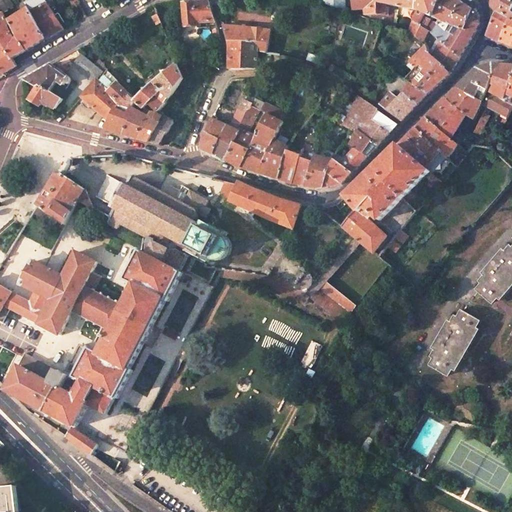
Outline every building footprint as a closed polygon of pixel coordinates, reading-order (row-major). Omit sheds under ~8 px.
[(0,0),(0,11),(1,13),(14,6),(9,0),(0,0)] [(27,0),(26,1),(25,1),(29,9),(31,13),(50,2),(48,0),(27,0)] [(394,13),(413,21),(418,11),(379,3),(379,0),(325,0),(326,3),(395,29),(394,13)] [(413,21),(414,22),(425,29),(429,21),(431,17),(439,0),(379,0),(379,3),(418,11),(413,21)] [(430,31),(440,41),(461,58),(470,42),(481,25),(480,15),(468,6),(458,0),(439,0),(431,17),(440,21),(438,25),(429,21),(425,29),(430,31)] [(511,0),(501,0),(496,9),(486,35),(500,40),(511,19),(511,0)] [(511,0),(492,0),(492,5),(496,9),(501,0),(511,0)] [(50,2),(31,13),(46,39),(46,40),(56,34),(65,29),(50,2)] [(186,26),(175,27),(175,38),(199,36),(199,29),(197,29),(197,25),(200,25),(200,23),(216,22),(210,2),(201,3),(198,3),(184,4),(186,26)] [(29,9),(11,20),(13,24),(20,37),(27,51),(37,44),(46,39),(31,13),(29,9)] [(2,14),(0,15),(0,30),(10,26),(4,14),(2,14)] [(158,14),(153,16),(157,25),(162,22),(158,14)] [(511,19),(500,40),(511,45),(511,19)] [(424,42),(430,31),(425,29),(414,22),(410,34),(424,42)] [(272,30),(224,25),(228,41),(243,40),(242,69),(258,69),(258,52),(268,53),(272,30)] [(10,26),(0,30),(0,33),(13,59),(20,55),(27,51),(20,37),(17,39),(10,26)] [(0,65),(5,74),(11,69),(17,65),(13,59),(0,33),(0,65)] [(243,40),(228,41),(228,54),(229,68),(230,68),(235,69),(242,69),(243,40)] [(440,41),(433,56),(446,68),(446,69),(451,74),(455,67),(461,58),(440,41)] [(446,68),(433,56),(428,46),(412,61),(410,59),(409,61),(408,66),(412,71),(406,80),(411,83),(429,93),(430,93),(436,87),(451,74),(446,69),(446,68)] [(39,72),(25,80),(39,89),(41,86),(51,92),(58,81),(64,85),(65,83),(67,84),(68,84),(70,83),(71,82),(71,79),(70,77),(79,70),(95,83),(98,80),(104,72),(78,50),(66,57),(39,72)] [(383,60),(373,56),(370,64),(380,68),(383,60)] [(467,79),(458,87),(480,102),(489,84),(500,65),(494,64),(478,68),(467,79)] [(155,83),(136,101),(134,102),(151,113),(158,113),(167,104),(184,79),(178,65),(155,83)] [(503,99),(511,80),(511,65),(510,65),(500,65),(489,84),(492,85),(489,92),(503,99)] [(106,73),(99,82),(121,104),(115,109),(127,115),(134,102),(136,101),(118,83),(119,81),(108,70),(106,73)] [(388,84),(394,90),(405,79),(397,75),(388,84)] [(39,89),(25,80),(26,92),(27,97),(31,100),(31,101),(39,106),(41,106),(43,102),(57,109),(64,100),(57,95),(51,92),(41,86),(39,89)] [(98,80),(95,83),(83,97),(89,103),(110,121),(106,129),(111,131),(124,136),(133,118),(127,115),(115,109),(121,104),(99,82),(98,80)] [(511,80),(503,99),(511,102),(511,80)] [(429,93),(411,83),(403,94),(419,103),(424,99),(429,93)] [(466,114),(471,118),(480,102),(458,87),(452,93),(447,98),(466,114)] [(511,102),(503,99),(489,92),(483,106),(505,118),(511,105),(511,102)] [(419,103),(403,94),(398,99),(391,93),(381,105),(403,121),(408,115),(419,103)] [(372,120),(378,111),(368,104),(358,97),(343,126),(352,130),(355,130),(360,132),(378,147),(383,141),(390,133),(372,120)] [(426,119),(448,138),(457,127),(466,114),(447,98),(445,97),(434,107),(424,117),(426,119)] [(253,108),(255,104),(243,98),(233,121),(232,127),(213,118),(207,131),(201,147),(214,154),(225,135),(235,140),(241,130),(241,125),(247,112),(253,108)] [(268,114),(285,122),(291,109),(285,106),(281,115),(257,103),(259,100),(256,98),(255,104),(253,108),(247,112),(241,125),(241,130),(235,140),(225,159),(234,165),(241,167),(259,132),(255,132),(253,136),(247,133),(260,110),(268,114)] [(134,102),(127,115),(133,118),(124,136),(130,138),(137,139),(151,113),(134,102)] [(398,125),(378,111),(372,120),(390,133),(394,130),(398,125)] [(487,115),(481,112),(470,134),(476,137),(487,115)] [(156,119),(158,113),(151,113),(137,139),(144,141),(150,143),(162,122),(156,119)] [(279,179),(289,150),(301,130),(297,128),(285,147),(275,140),(285,122),(268,114),(259,132),(241,167),(262,174),(279,179)] [(466,114),(457,127),(465,132),(471,118),(466,114)] [(165,116),(162,122),(150,143),(156,144),(161,145),(175,122),(165,116)] [(416,128),(441,152),(444,155),(448,158),(457,145),(448,138),(426,119),(421,124),(416,128)] [(399,146),(427,169),(441,152),(416,128),(407,137),(399,146)] [(378,147),(360,132),(350,145),(355,149),(368,157),(373,152),(378,147)] [(225,135),(214,154),(220,157),(225,159),(235,140),(225,135)] [(464,140),(459,146),(466,154),(472,146),(464,140)] [(299,185),(304,186),(316,155),(319,148),(318,147),(306,142),(301,155),(292,183),(299,185)] [(347,179),(353,173),(342,163),(345,159),(355,149),(350,145),(346,142),(336,158),(337,159),(329,174),(342,184),(347,179)] [(399,146),(347,196),(356,210),(369,219),(373,214),(380,220),(432,173),(427,169),(399,146)] [(368,157),(355,149),(345,159),(356,169),(361,163),(368,157)] [(292,183),(301,155),(289,150),(279,179),(285,181),(292,183)] [(337,159),(336,158),(333,161),(316,155),(304,186),(311,187),(317,188),(323,188),(329,174),(337,159)] [(448,158),(444,155),(441,160),(449,168),(453,164),(448,158)] [(356,169),(345,159),(342,163),(353,173),(356,169)] [(434,168),(432,173),(437,177),(440,173),(434,168)] [(79,200),(85,204),(94,209),(86,190),(64,175),(62,175),(61,175),(58,174),(39,206),(50,213),(45,220),(62,232),(79,200)] [(342,184),(329,174),(323,188),(333,186),(342,184)] [(129,186),(126,184),(114,207),(117,208),(109,223),(119,228),(121,223),(144,235),(141,252),(180,273),(181,270),(189,255),(177,249),(180,243),(189,248),(188,251),(209,262),(210,259),(212,260),(215,260),(218,261),(220,260),(222,259),(224,258),(225,257),(227,256),(228,254),(229,252),(229,251),(230,249),(230,248),(230,246),(229,245),(229,243),(228,242),(227,240),(226,239),(225,238),(224,237),(223,236),(224,233),(203,222),(202,224),(194,220),(197,219),(198,216),(198,214),(206,218),(211,210),(206,207),(209,201),(190,190),(183,185),(178,197),(177,199),(134,176),(129,186)] [(238,185),(226,182),(224,187),(223,189),(224,190),(224,191),(232,202),(240,205),(239,207),(253,218),(256,212),(294,229),(302,206),(281,200),(254,190),(239,183),(238,185)] [(39,206),(34,213),(45,220),(50,213),(39,206)] [(369,219),(356,210),(342,226),(355,237),(310,288),(305,294),(309,297),(343,324),(357,307),(325,282),(361,242),(375,253),(387,237),(369,219)] [(401,232),(390,246),(396,251),(408,237),(401,232)] [(509,244),(477,280),(480,282),(475,288),(490,301),(495,296),(497,298),(511,280),(511,245),(511,246),(509,244)] [(92,455),(100,445),(76,429),(90,403),(96,406),(95,408),(107,414),(116,398),(118,399),(133,370),(131,369),(167,301),(169,302),(179,281),(180,273),(141,252),(127,280),(136,284),(124,306),(113,332),(101,355),(90,350),(76,377),(84,381),(79,390),(76,389),(75,391),(69,388),(72,383),(67,380),(69,376),(59,371),(52,384),(21,368),(9,391),(47,411),(42,420),(78,444),(92,455)] [(54,300),(41,325),(61,335),(73,312),(81,316),(80,317),(81,318),(82,316),(88,320),(88,321),(89,322),(90,320),(96,323),(95,325),(96,326),(97,324),(103,327),(102,329),(104,329),(104,328),(113,332),(124,306),(118,302),(118,301),(117,300),(116,302),(110,299),(111,297),(110,296),(109,298),(103,295),(104,293),(102,293),(102,294),(95,291),(102,276),(93,272),(98,263),(78,252),(65,276),(35,261),(33,266),(31,269),(25,280),(24,283),(23,285),(36,291),(37,291),(54,300)] [(208,284),(181,270),(180,273),(179,281),(182,282),(185,278),(212,292),(220,276),(265,283),(304,304),(309,297),(305,294),(310,288),(308,289),(306,290),(305,290),(303,291),(302,291),(300,290),(298,290),(297,289),(296,288),(273,269),(268,276),(216,268),(208,284)] [(0,320),(4,323),(11,309),(41,325),(54,300),(37,291),(36,291),(31,302),(14,293),(0,284),(0,320)] [(478,318),(460,308),(457,315),(453,313),(429,356),(433,358),(429,365),(446,375),(450,368),(453,369),(477,327),(474,325),(478,318)] [(106,455),(101,461),(114,472),(118,464),(106,455)] [(21,511),(19,487),(0,488),(0,511),(21,511)]
